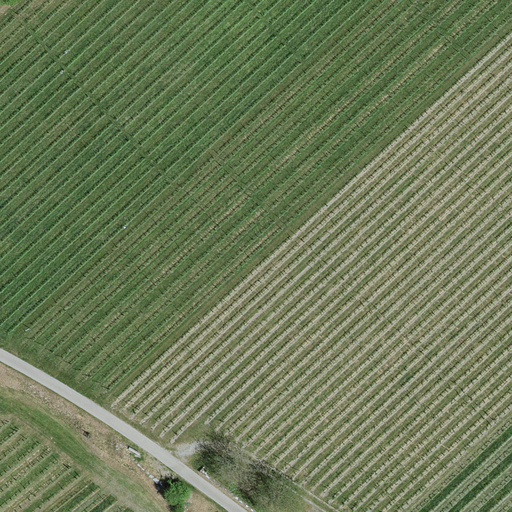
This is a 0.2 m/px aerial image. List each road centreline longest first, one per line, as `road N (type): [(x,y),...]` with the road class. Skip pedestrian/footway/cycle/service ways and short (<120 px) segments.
road 1 (track): [(0,357),(237,511)]
road 2 (track): [(160,455),(202,446),(249,457),(331,511)]
